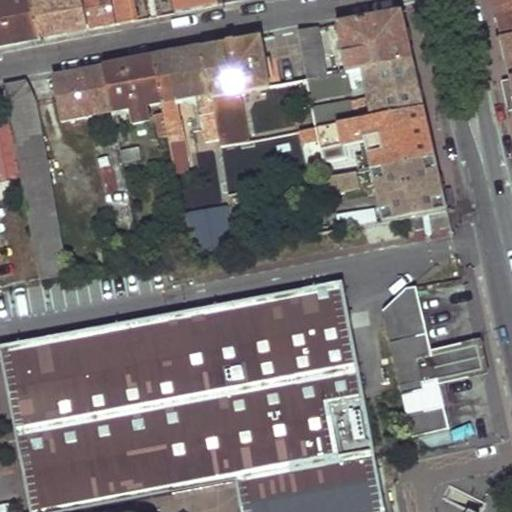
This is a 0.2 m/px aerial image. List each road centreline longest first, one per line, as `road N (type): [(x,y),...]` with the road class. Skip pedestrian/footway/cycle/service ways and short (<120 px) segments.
road 1 (residential): [(0,68),(357,0)]
road 2 (primary): [(442,0),(438,25),(458,115),(482,157)]
road 3 (primary): [(482,157),(485,111),(454,0)]
road 4 (primary): [(511,280),(482,157)]
